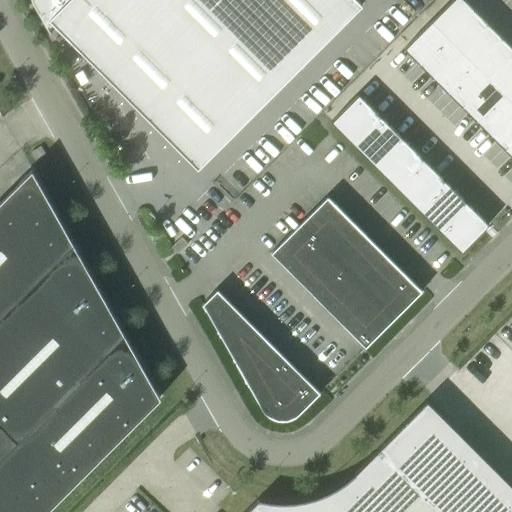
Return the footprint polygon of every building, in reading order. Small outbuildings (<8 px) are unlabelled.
[(289,76),(361,4),(357,0),(30,0),(31,1),(32,3),(46,27),(52,22),(197,167),(289,76)] [(464,0),(452,0),(431,21),(446,35),(473,8),(464,0)] [(473,8),(446,35),(460,50),(487,23),(473,8)] [(431,21),(404,48),(419,63),(446,35),(431,21)] [(487,23),(460,50),(475,64),(502,37),(487,23)] [(446,35),(419,63),(433,77),(460,50),(446,35)] [(511,47),(502,37),(475,64),(489,79),(511,55),(511,47)] [(460,50),(433,77),(447,92),(475,64),(460,50)] [(511,55),(489,79),(503,93),(511,84),(511,55)] [(475,64),(447,92),(462,106),(489,79),(475,64)] [(489,79),(462,106),(476,121),(503,93),(489,79)] [(511,84),(503,93),(511,101),(511,84)] [(511,101),(503,93),(476,121),(491,135),(511,113),(511,101)] [(358,94),(331,122),(353,143),(380,116),(358,94)] [(511,113),(491,135),(505,149),(511,142),(511,113)] [(380,116),(353,143),(374,165),(402,137),(380,116)] [(402,137),(374,165),(396,186),(423,159),(402,137)] [(40,146),(30,152),(35,160),(45,154),(40,146)] [(423,159),(396,186),(417,208),(445,181),(423,159)] [(43,511),(160,397),(141,364),(31,169),(0,200),(0,511),(43,511)] [(445,181),(417,208),(439,230),(466,202),(445,181)] [(365,347),(421,291),(327,196),(270,252),(365,347)] [(466,202),(439,230),(461,251),(488,224),(466,202)] [(170,247),(177,254),(188,243),(181,237),(170,247)] [(292,417),(299,413),(319,393),(216,289),(202,303),(262,409),(267,415),(275,419),(284,419),(292,417)] [(511,511),(511,485),(426,400),(354,473),(345,480),(336,487),(325,492),(315,496),(304,499),(293,501),(281,501),(270,500),(259,498),(244,511),(511,511)]
